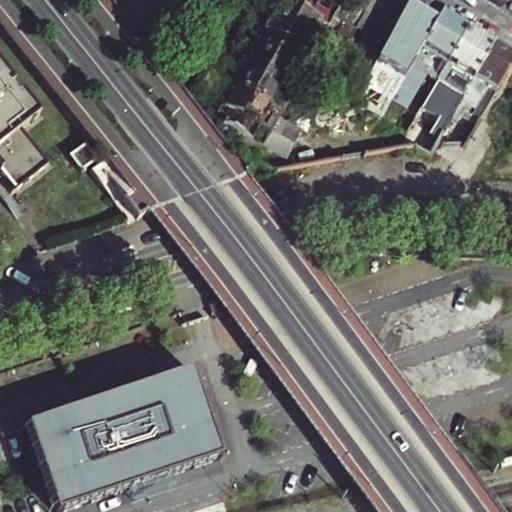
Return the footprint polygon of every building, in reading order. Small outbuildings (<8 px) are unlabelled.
[(238,0),(235,6),(244,11),(250,0),(260,0),(265,2),(265,0),(238,0)] [(285,0),(283,4),(294,10),(299,0),(285,0)] [(370,0),(344,0),(333,19),(343,25),(318,68),(330,75),(370,0)] [(441,15),(416,0),(408,0),(344,109),(350,112),(378,124),(389,106),(441,15)] [(283,4),(266,33),(310,59),(327,30),(294,10),(283,4)] [(468,32),(441,15),(389,106),(403,115),(426,78),(436,85),(468,32)] [(493,48),(468,32),(436,85),(415,121),(425,128),(414,148),(421,151),(429,156),(452,117),(493,48)] [(266,33),(256,51),(300,76),(310,59),(266,33)] [(511,64),(511,58),(493,48),(452,117),(460,121),(463,117),(477,125),(479,121),(511,64)] [(256,51),(245,70),(289,96),(300,76),(256,51)] [(0,198),(2,201),(46,166),(19,131),(38,115),(20,93),(17,95),(8,85),(11,83),(0,67),(0,198)] [(245,70),(234,87),(278,113),(289,96),(245,70)] [(234,87),(225,104),(268,130),(272,125),(278,113),(234,87)] [(225,104),(214,122),(258,148),(268,130),(225,104)] [(347,121),(350,112),(344,109),(334,105),(330,114),(347,121)] [(251,159),(258,148),(214,122),(237,151),(251,159)] [(293,137),(272,125),(268,130),(258,148),(280,161),(293,137)] [(86,143),(70,155),(83,171),(98,160),(86,143)] [(188,375),(24,431),(52,511),(60,511),(217,459),(188,375)]
